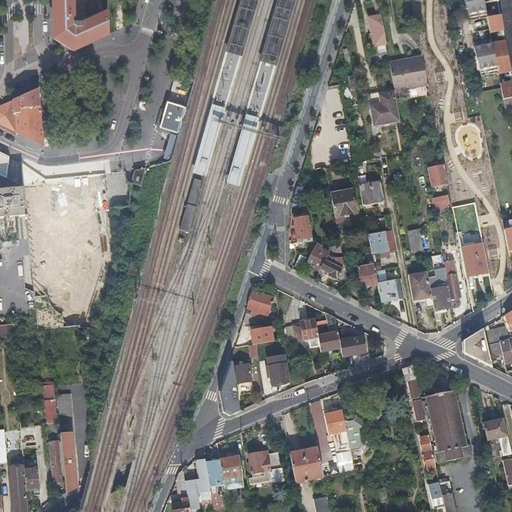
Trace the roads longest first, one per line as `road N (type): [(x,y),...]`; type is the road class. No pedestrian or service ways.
road 1 (residential): [(256,264),(343,0)]
road 2 (residential): [(426,349),(191,441)]
road 3 (residential): [(426,349),(256,264)]
road 4 (residential): [(191,441),(256,264)]
road 5 (residential): [(38,161),(86,158),(115,145),(138,74),(134,53)]
road 6 (residential): [(191,441),(49,511)]
road 7 (unknown): [(77,165),(91,294)]
